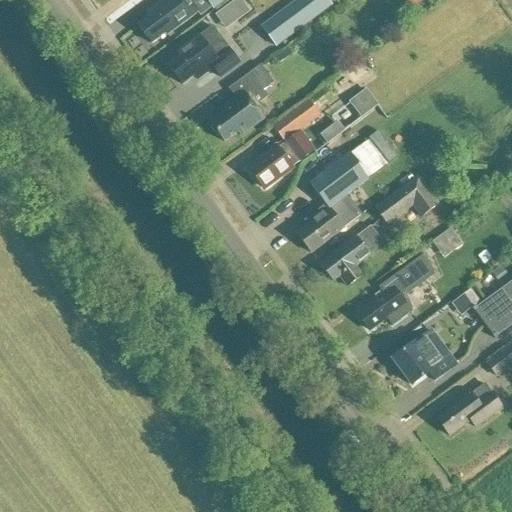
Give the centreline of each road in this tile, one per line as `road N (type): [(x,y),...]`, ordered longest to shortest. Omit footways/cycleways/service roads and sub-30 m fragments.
road 1 (secondary): [(425,511),(50,0)]
road 2 (unclassified): [(291,511),(0,118)]
